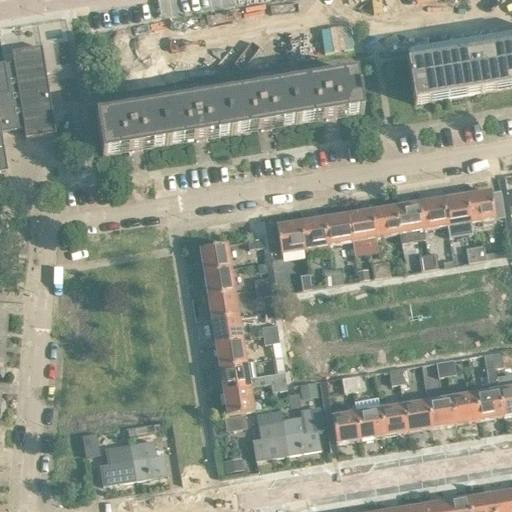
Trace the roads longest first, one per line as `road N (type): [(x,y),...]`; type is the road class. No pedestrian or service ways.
road 1 (residential): [(25,511),(46,246),(72,217),(511,148)]
road 2 (residential): [(179,511),(511,457)]
